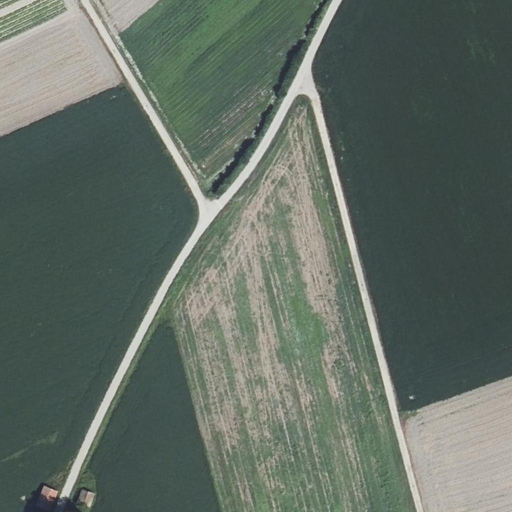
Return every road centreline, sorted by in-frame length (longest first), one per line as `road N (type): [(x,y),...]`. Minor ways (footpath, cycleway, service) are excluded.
road 1 (track): [(58,511),(167,279),(298,87),(339,0)]
road 2 (track): [(298,87),(318,111),(419,511)]
road 3 (track): [(208,221),(83,0)]
